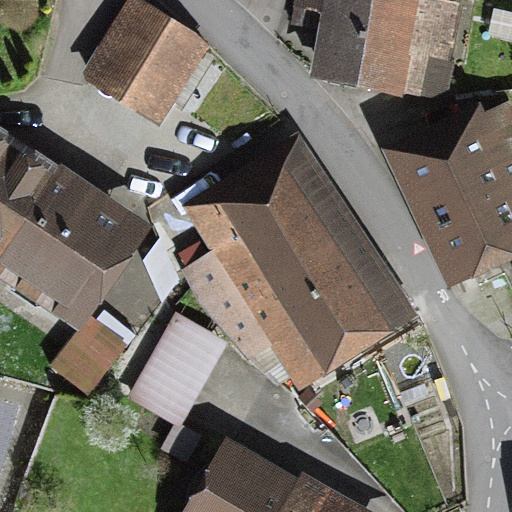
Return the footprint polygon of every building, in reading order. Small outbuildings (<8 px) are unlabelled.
[(457,5),(432,0),(296,0),(295,5),(336,11),(324,71),(419,89),(427,50),(447,54),(454,20),(457,5)] [(139,1),(90,77),(151,113),(199,39),(139,1)] [(471,127),(466,116),(402,146),(455,261),(511,234),(511,109),(511,108),(471,127)] [(0,253),(49,180),(0,146),(0,253)] [(249,355),(287,324),(309,359),(388,308),(294,161),(215,212),(230,235),(220,242),(224,249),(186,269),(202,300),(249,355)] [(0,256),(75,306),(125,230),(49,180),(0,253),(0,256)] [(177,317),(133,395),(179,422),(223,343),(177,317)] [(123,349),(88,321),(51,367),(86,395),(123,349)] [(337,511),(227,449),(192,511),(337,511)]
